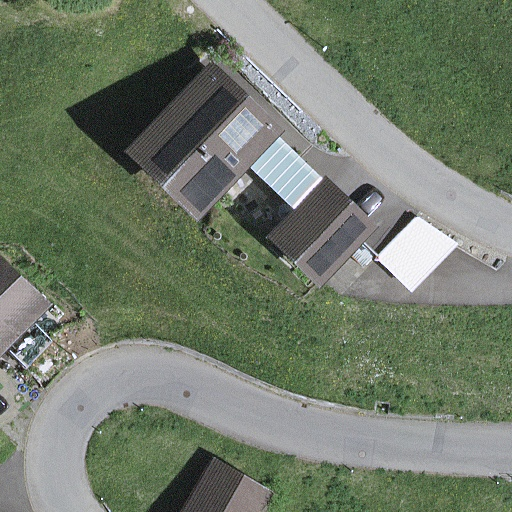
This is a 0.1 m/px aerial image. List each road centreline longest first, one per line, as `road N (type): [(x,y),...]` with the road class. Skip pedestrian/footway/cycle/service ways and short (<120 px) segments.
road 1 (residential): [(80,511),(62,484),(62,416),(109,377),(174,374),(326,431),(511,445)]
road 2 (residential): [(511,224),(433,181),(373,134),(234,0)]
